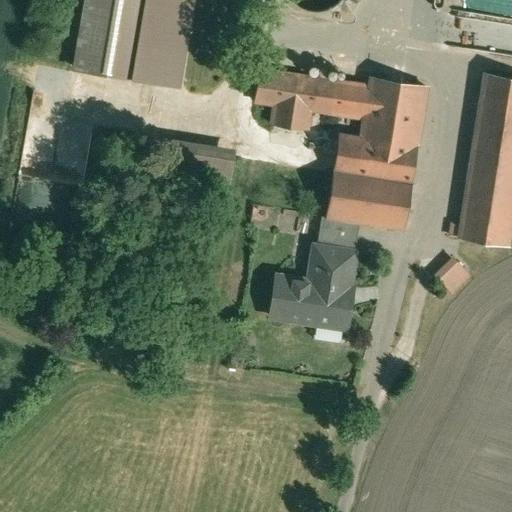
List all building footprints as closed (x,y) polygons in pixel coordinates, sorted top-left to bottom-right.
[(0,31),(23,32),(23,0),(0,0),(0,14),(0,31)] [(183,0),(85,0),(74,67),(170,84),(183,0)] [(290,0),(292,1),(294,4),(297,6),(299,7),(303,10),(307,11),(312,12),(318,12),(323,12),(327,10),(331,9),(336,6),(338,4),(341,2),(341,0),(290,0)] [(511,0),(454,0),(452,16),(511,22),(511,0)] [(370,86),(260,70),(255,101),(275,104),(272,124),(308,130),(311,110),(365,118),(362,138),(418,147),(428,88),(371,78),(370,86)] [(511,216),(511,79),(485,75),(460,238),(507,245),(511,216)] [(362,138),(339,134),(326,217),(326,218),(360,223),(405,230),(418,147),(362,138)] [(231,158),(164,147),(158,179),(226,190),(231,158)] [(360,223),(326,218),(326,217),(322,216),(317,246),(353,252),(357,224),(359,224),(360,223)] [(317,246),(315,246),(309,281),(277,276),(271,316),(346,328),(350,306),(346,306),(355,252),(317,246)] [(431,275),(450,295),(470,276),(450,256),(431,275)]
